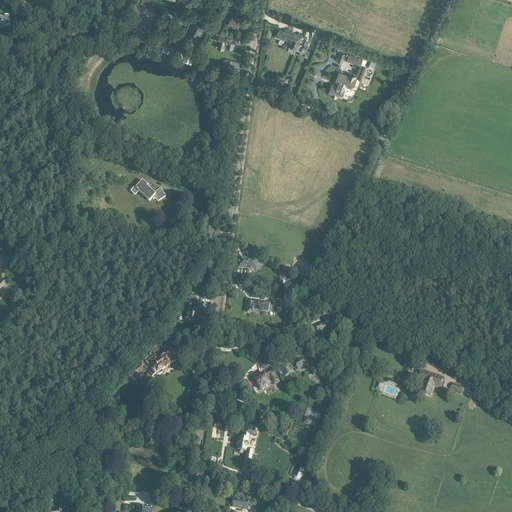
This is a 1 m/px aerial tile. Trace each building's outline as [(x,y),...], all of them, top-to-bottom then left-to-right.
[(238,28),(241,22),(237,20),(238,18),(236,18),(237,15),(231,12),(228,20),(230,20),(228,24),(238,28)] [(157,22),(164,26),(166,22),(167,22),(169,18),(162,14),(157,22)] [(0,36),(2,36),(2,34),(5,34),(4,28),(9,28),(8,15),(4,15),(5,18),(0,18),(0,36)] [(202,26),(194,23),(189,34),(192,35),(192,36),(194,37),(195,36),(197,37),(202,26)] [(278,29),(277,33),(276,32),(274,37),(280,39),(280,38),(281,38),(281,37),(291,41),(293,34),(292,33),(292,32),(285,29),(284,31),(278,29)] [(293,34),(291,41),(289,46),(297,49),(302,36),(292,32),(292,33),(293,34)] [(166,37),(162,46),(175,51),(174,52),(176,53),(178,49),(183,51),(187,41),(182,39),(183,36),(175,33),(174,36),(169,34),(167,38),(166,37)] [(219,42),(217,48),(224,50),(226,44),(227,44),(226,47),(233,49),(235,44),(238,45),(240,38),(233,36),(233,37),(219,34),(217,41),(219,42)] [(350,55),(347,60),(360,65),(362,60),(350,55)] [(334,87),(332,86),(329,93),(332,94),(332,95),(336,97),(337,96),(341,98),(347,84),(350,85),(349,86),(351,87),(351,85),(353,86),(356,80),(355,79),(355,77),(349,74),(348,77),(342,74),(341,76),(338,75),(335,82),(336,82),(334,87)] [(273,85),(281,88),(283,85),(282,85),(284,81),(280,80),(278,80),(275,79),(273,85)] [(142,181),(135,188),(149,201),(152,198),(153,199),(154,198),(158,201),(166,196),(161,188),(154,192),(155,193),(154,194),(148,188),(147,188),(146,187),(147,186),(142,181)] [(247,256),(248,256),(248,254),(245,254),(244,258),(238,257),(237,267),(247,269),(256,270),(257,260),(247,258),(247,256)] [(249,299),(249,303),(248,303),(247,313),(252,313),(253,310),(263,311),(269,312),(270,302),(264,301),(249,299)] [(196,325),(198,317),(199,317),(201,310),(188,308),(186,316),(185,316),(184,317),(183,321),(184,322),(185,322),(185,323),(196,325)] [(328,324),(329,324),(329,323),(316,326),(317,332),(318,332),(318,335),(318,340),(325,339),(324,331),(326,330),(325,327),(329,327),(328,324)] [(149,367),(151,370),(149,372),(152,376),(156,373),(157,374),(159,375),(161,373),(162,371),(161,370),(168,366),(168,367),(171,365),(170,364),(175,361),(172,356),(176,354),(172,347),(164,352),(166,354),(164,355),(163,355),(161,356),(160,357),(161,358),(157,360),(156,357),(149,361),(152,365),(149,367)] [(294,363),(298,369),(304,366),(306,367),(306,366),(308,367),(313,376),(320,372),(316,365),(315,365),(315,364),(314,363),(301,359),(294,363)] [(140,371),(145,366),(141,363),(136,369),(135,368),(131,372),(133,374),(132,375),(139,382),(144,377),(143,376),(138,371),(140,370),(140,371)] [(292,373),(288,366),(281,369),(285,376),(292,373)] [(278,382),(271,370),(254,380),(260,390),(269,384),(268,381),(270,379),(274,385),(278,382)] [(444,378),(420,370),(417,380),(423,382),(420,393),(430,397),(434,385),(440,388),(444,378)] [(464,388),(452,383),(450,390),(462,394),(464,388)] [(110,411),(113,407),(107,402),(104,407),(110,411)] [(316,421),(305,416),(302,424),(313,428),(316,421)] [(255,435),(257,427),(251,426),(250,430),(247,430),(247,434),(255,435)] [(244,462),(249,463),(251,457),(250,457),(251,451),(251,450),(247,449),(246,450),(246,451),(245,451),(248,436),(242,435),(241,438),(238,438),(235,450),(238,451),(238,452),(239,454),(241,454),(242,453),(242,452),(246,453),(244,462)] [(298,483),(292,481),(289,488),(295,491),(296,489),(302,492),(304,487),(298,484),(298,483)] [(245,499),(233,498),(232,506),(235,506),(235,508),(242,509),(247,510),(247,507),(253,508),(254,501),(248,501),(248,499),(245,499)]
